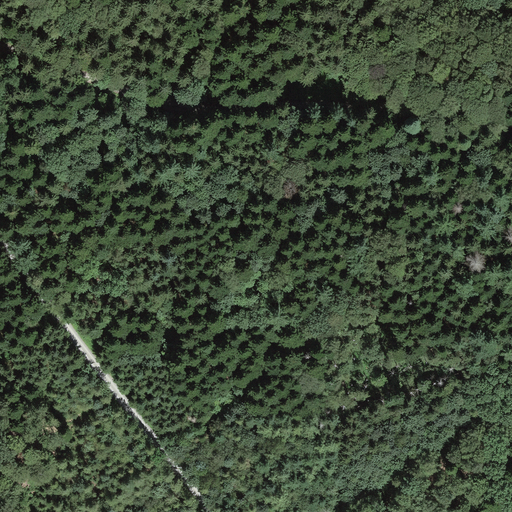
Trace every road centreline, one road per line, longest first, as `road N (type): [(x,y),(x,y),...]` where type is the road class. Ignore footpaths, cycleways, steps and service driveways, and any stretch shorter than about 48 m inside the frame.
road 1 (track): [(0,46),(169,107),(395,105),(511,133)]
road 2 (track): [(214,511),(0,248)]
